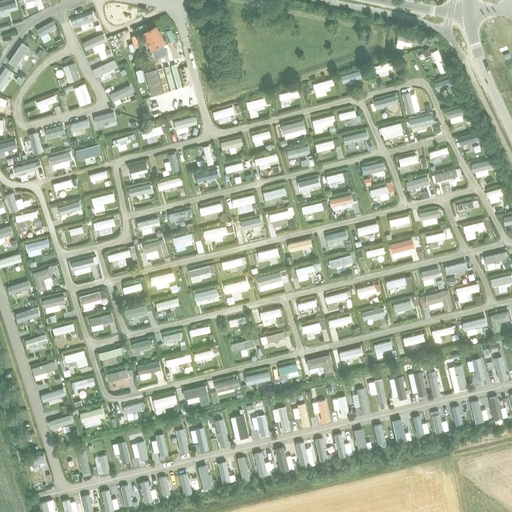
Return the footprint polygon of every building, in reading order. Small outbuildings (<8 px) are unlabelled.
[(0,10),(17,6),(15,0),(4,0),(0,1),(0,10)] [(94,20),(91,12),(71,20),(74,27),(94,20)] [(56,27),(52,20),(36,29),(40,36),(56,27)] [(151,49),(164,42),(156,25),(142,32),(147,41),(144,42),(147,47),(149,46),(151,49)] [(418,43),(420,35),(398,31),(397,39),(418,43)] [(105,41),(102,34),(82,42),(85,49),(105,41)] [(15,67),(28,47),(21,43),(8,62),(15,67)] [(446,70),(436,50),(430,53),(440,73),(446,70)] [(117,67),(113,60),(93,68),(97,76),(117,67)] [(393,67),(391,61),(371,67),(373,73),(393,67)] [(80,79),(73,63),(67,65),(73,82),(80,79)] [(0,89),(12,72),(5,67),(0,74),(0,89)] [(360,78),(358,70),(339,76),(342,84),(360,78)] [(454,84),(452,77),(434,83),(436,90),(454,84)] [(333,85),(331,79),(311,84),(313,90),(333,85)] [(90,102),(84,83),(78,85),(85,104),(90,102)] [(132,94),(129,86),(109,94),(112,102),(132,94)] [(298,95),(296,89),(277,94),(279,100),(298,95)] [(414,112),(408,92),(401,94),(406,114),(414,112)] [(56,100),(54,95),(36,101),(38,107),(56,100)] [(397,102),(395,95),(374,101),(376,108),(397,102)] [(265,105),(263,98),(246,102),(247,109),(265,105)] [(234,114),(232,106),(212,112),(215,119),(234,114)] [(468,113),(466,106),(445,111),(447,118),(468,113)] [(354,110),(338,113),(339,119),(355,116),(354,110)] [(113,112),(94,117),(96,125),(115,119),(113,112)] [(433,122),(431,113),(408,119),(410,128),(433,122)] [(195,116),(174,122),(176,129),(197,124),(195,116)] [(331,116),(311,120),(313,126),(332,122),(331,116)] [(87,119),(70,124),(72,131),(89,126),(87,119)] [(302,120),(280,126),(283,134),(304,128),(302,120)] [(404,129),(402,121),(381,127),(383,135),(404,129)] [(62,126),(45,130),(47,137),(64,133),(62,126)] [(160,126),(140,132),(142,138),(162,133),(160,126)] [(270,137),(268,130),(251,135),(253,141),(270,137)] [(366,131),(342,137),(343,145),(368,138),(366,131)] [(482,140),(479,131),(457,137),(460,146),(482,140)] [(36,133),(28,135),(34,155),(41,153),(36,133)] [(129,135),(112,140),(114,146),(131,141),(129,135)] [(240,138),(220,142),(222,150),(242,146),(240,138)] [(0,151),(16,148),(14,140),(0,143),(0,151)] [(333,147),(332,140),(314,144),(316,151),(333,147)] [(97,145),(75,151),(77,160),(100,154),(97,145)] [(213,164),(208,145),(203,147),(207,165),(213,164)] [(309,153),(307,145),(286,150),(288,158),(309,153)] [(448,153),(446,147),(429,152),(430,158),(448,153)] [(71,159),(69,151),(48,157),(50,165),(71,159)] [(179,171),(174,153),(167,155),(172,173),(179,171)] [(276,161),(274,154),(254,159),(256,167),(276,161)] [(417,162),(416,155),(398,159),(399,166),(417,162)] [(493,167),(491,159),(471,164),(473,172),(493,167)] [(382,161),(361,166),(363,175),(384,170),(382,161)] [(37,169),(35,162),(14,167),(16,175),(37,169)] [(147,169),(146,162),(128,166),(130,173),(147,169)] [(242,162),(225,166),(226,173),(243,169),(242,162)] [(218,177),(216,168),(195,173),(197,182),(218,177)] [(457,176),(455,169),(434,175),(436,182),(457,176)] [(107,177),(106,170),(89,175),(90,181),(107,177)] [(341,172),(325,176),(327,183),(343,179),(341,172)] [(429,184),(427,176),(404,182),(407,190),(429,184)] [(181,184),(180,177),(157,183),(159,190),(181,184)] [(319,185),(317,177),(297,183),(299,191),(319,185)] [(71,186),(69,179),(52,184),(54,191),(71,186)] [(151,191),(149,184),(128,189),(130,197),(151,191)] [(386,186),(369,190),(371,197),(387,193),(386,186)] [(286,195),(284,187),(263,193),(265,200),(286,195)] [(505,194),(504,187),(486,192),(488,198),(505,194)] [(18,210),(12,193),(5,195),(11,213),(18,210)] [(114,201),(112,193),(91,198),(93,206),(114,201)] [(255,202),(253,195),(231,200),(233,207),(255,202)] [(351,202),(350,195),(329,199),(330,207),(351,202)] [(81,209),(79,201),(58,207),(60,215),(81,209)] [(472,201),(456,205),(457,211),(473,207),(472,201)] [(322,209),(321,202),(301,207),(302,214),(322,209)] [(223,211),(220,203),(199,208),(201,216),(223,211)] [(190,209),(168,215),(169,222),(192,217),(190,209)] [(439,216),(438,209),(419,213),(420,221),(439,216)] [(289,217),(288,210),(269,215),(270,222),(289,217)] [(37,217),(36,211),(15,216),(16,222),(37,217)] [(511,223),(511,215),(503,217),(505,225),(511,223)] [(409,222),(407,216),(388,220),(390,226),(409,222)] [(159,225),(157,217),(136,223),(138,230),(159,225)] [(261,225),(260,217),(240,222),(242,230),(261,225)] [(115,225),(113,218),(93,223),(95,230),(115,225)] [(484,228),(482,221),(462,226),(464,233),(484,228)] [(378,230),(376,223),(356,229),(358,236),(378,230)] [(0,238),(12,234),(9,226),(0,228),(0,238)] [(83,233),(81,226),(69,229),(71,236),(83,233)] [(227,233),(225,226),(203,231),(205,238),(227,233)] [(346,239),(344,231),(324,236),(326,244),(346,239)] [(445,238),(443,232),(425,236),(426,243),(445,238)] [(168,254),(163,238),(143,244),(145,252),(157,248),(159,256),(168,254)] [(311,246),(310,238),(288,243),(289,251),(311,246)] [(49,246),(47,239),(25,244),(27,252),(49,246)] [(414,248),(412,239),(389,244),(391,253),(414,248)] [(278,255),(276,247),(257,252),(258,260),(278,255)] [(384,253),(383,247),(365,251),(366,257),(384,253)] [(130,256),(128,250),(107,255),(109,262),(130,256)] [(506,259),(504,252),(484,257),(486,264),(506,259)] [(0,267),(21,261),(19,254),(0,259),(0,267)] [(351,263),(349,255),(328,261),(330,268),(351,263)] [(94,265),(92,257),(71,263),(73,270),(94,265)] [(242,265),(240,258),(221,262),(222,269),(242,265)] [(467,270),(465,262),(444,267),(446,275),(467,270)] [(52,265),(48,267),(49,267),(50,272),(54,271),(55,275),(59,274),(57,264),(52,265)] [(313,271),(312,265),(295,269),(296,276),(313,271)] [(209,273),(207,266),(187,270),(189,277),(209,273)] [(50,272),(49,267),(32,272),(38,291),(46,288),(43,278),(51,276),(50,272)] [(440,276),(438,268),(420,273),(422,281),(440,276)] [(174,279),(172,272),(150,277),(152,284),(174,279)] [(281,280),(279,272),(256,278),(258,286),(281,280)] [(511,282),(510,274),(490,279),(491,287),(511,282)] [(406,284),(404,277),(385,282),(387,289),(406,284)] [(247,287),(245,279),(223,285),(224,293),(247,287)] [(29,288),(27,280),(7,287),(9,294),(29,288)] [(141,289),(140,283),(122,288),(124,294),(141,289)] [(479,291),(477,284),(455,289),(457,296),(479,291)] [(375,292),(373,285),(356,290),(358,297),(375,292)] [(216,296),(215,288),(193,294),(195,301),(216,296)] [(454,307),(449,289),(426,295),(428,303),(443,299),(445,309),(454,307)] [(101,300),(99,291),(79,296),(81,305),(101,300)] [(347,298),(345,292),(324,297),(326,304),(347,298)] [(65,303),(63,296),(41,301),(43,308),(65,303)] [(178,305),(176,298),(155,304),(157,311),(178,305)] [(316,305),(315,300),(297,304),(299,310),(316,305)] [(411,308),(409,300),(392,305),(394,312),(411,308)] [(147,314),(145,305),(123,310),(125,319),(147,314)] [(39,315),(37,307),(14,315),(17,323),(39,315)] [(385,315),(383,307),(361,312),(363,320),(385,315)] [(280,315),(278,308),(258,313),(260,320),(280,315)] [(510,319),(507,310),(489,315),(493,332),(502,330),(500,322),(510,319)] [(113,321),(111,314),(89,318),(91,326),(113,321)] [(351,322),(349,315),(328,320),(329,327),(351,322)] [(245,323),(244,316),(227,320),(229,327),(245,323)] [(486,325),(484,317),(461,324),(464,331),(486,325)] [(319,329),(318,322),(301,327),(302,333),(319,329)] [(74,323),(50,329),(52,338),(76,331),(74,323)] [(210,332),(208,326),(189,330),(191,336),(210,332)] [(453,333),(451,326),(431,331),(432,338),(453,333)] [(284,339),(283,332),(265,336),(267,343),(284,339)] [(181,340),(180,333),(163,336),(164,343),(181,340)] [(424,341),(422,334),(402,339),(404,346),(424,341)] [(47,343),(44,335),(24,341),(27,349),(47,343)] [(231,344),(232,351),(254,345),(252,338),(231,344)] [(151,348),(149,340),(132,344),(134,352),(151,348)] [(392,349),(390,341),(373,345),(375,353),(392,349)] [(122,354),(120,347),(98,353),(100,360),(122,354)] [(362,355),(360,347),(338,352),(340,360),(362,355)] [(212,356),(210,349),(193,354),(195,361),(212,356)] [(85,358),(83,350),(64,356),(66,363),(85,358)] [(334,370),(330,354),(307,360),(309,368),(324,364),(326,373),(334,370)] [(186,362),(184,356),(165,360),(167,367),(186,362)] [(506,379),(501,357),(493,359),(499,381),(506,379)] [(484,380),(479,358),(471,360),(477,381),(484,380)] [(56,369),(54,361),(31,368),(33,376),(56,369)] [(160,370),(158,361),(136,366),(138,375),(160,370)] [(297,371),(296,364),(277,368),(279,376),(297,371)] [(467,388),(461,365),(453,367),(459,390),(467,388)] [(128,377),(126,370),(105,375),(107,382),(128,377)] [(440,395),(434,371),(426,373),(432,397),(440,395)] [(269,381),(267,372),(244,377),(246,386),(269,381)] [(426,394),(421,372),(413,374),(418,396),(426,394)] [(406,399),(401,376),(393,378),(399,400),(406,399)] [(92,377),(71,383),(73,390),(94,385),(92,377)] [(239,387),(237,378),(213,383),(215,392),(239,387)] [(386,401),(381,379),(373,381),(379,403),(386,401)] [(207,395),(205,385),(182,391),(184,400),(207,395)] [(65,396),(62,388),(40,395),(42,402),(65,396)] [(368,410),(363,388),(356,390),(361,412),(368,410)] [(177,402),(175,394),(152,400),(154,407),(177,402)] [(349,417),(344,396),(337,398),(342,418),(349,417)] [(502,419),(497,397),(489,398),(494,420),(502,419)] [(329,421),(324,400),(317,402),(322,423),(329,421)] [(483,422),(478,401),(470,402),(475,424),(483,422)] [(140,411),(139,403),(122,407),(124,415),(140,411)] [(309,426),(304,404),(296,405),(301,428),(309,426)] [(462,425),(458,406),(451,408),(455,427),(462,425)] [(290,430),(284,407),(277,409),(282,432),(290,430)] [(98,409),(78,414),(80,421),(100,416),(103,415),(101,408),(98,409)] [(443,432),(438,410),(430,412),(435,434),(443,432)] [(72,422),(70,415),(48,421),(51,429),(72,422)] [(248,437),(243,415),(234,417),(239,439),(248,437)] [(268,435),(264,415),(256,417),(260,437),(268,435)] [(424,436),(419,416),(412,417),(417,437),(424,436)] [(228,445),(222,419),(213,421),(219,447),(228,445)] [(406,443),(401,419),(391,422),(397,445),(406,443)] [(385,443),(381,424),(373,426),(377,445),(385,443)] [(208,450),(203,428),(195,430),(200,452),(208,450)] [(188,451),(183,429),(175,431),(181,453),(188,451)] [(367,452),(362,429),(353,431),(358,454),(367,452)] [(168,455),(163,434),(155,435),(160,457),(168,455)] [(346,457),(341,434),(333,436),(338,458),(346,457)] [(327,461),(322,438),(314,440),(319,462),(327,461)] [(130,463),(125,441),(117,443),(122,465),(130,463)] [(148,459),(143,441),(136,443),(141,461),(148,459)] [(309,467),(303,442),(294,444),(300,469),(309,467)] [(288,471),(282,448),(274,450),(280,473),(288,471)] [(90,474),(84,451),(77,453),(83,476),(90,474)] [(267,476),(261,452),(253,454),(258,478),(267,476)] [(45,462),(43,455),(26,459),(27,467),(45,462)] [(110,472),(106,455),(99,457),(104,474),(110,472)] [(249,480),(244,457),(236,459),(242,482),(249,480)] [(230,483),(225,461),(217,463),(222,485),(230,483)] [(212,488),(207,466),(198,468),(203,490),(212,488)] [(192,495),(187,473),(179,475),(184,497),(192,495)] [(170,495),(166,477),(158,478),(162,496),(170,495)] [(152,502),(147,480),(140,482),(145,504),(152,502)] [(133,506),(128,484),(120,486),(125,508),(133,506)] [(112,511),(113,511),(109,490),(101,492),(105,511),(112,511)] [(92,511),(89,494),(81,496),(84,511),(92,511)] [(72,511),(69,499),(62,501),(64,511),(72,511)] [(49,511),(47,501),(39,503),(40,511),(49,511)]
